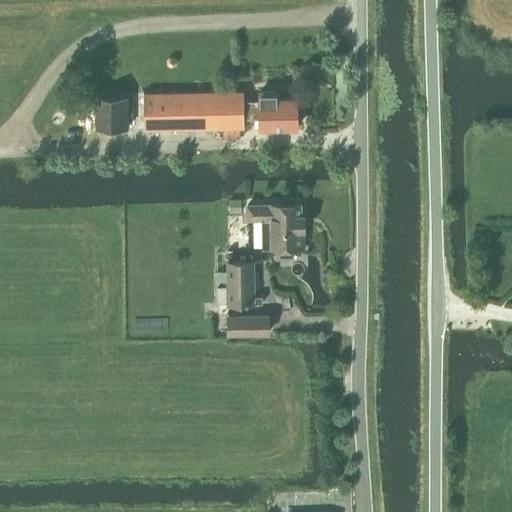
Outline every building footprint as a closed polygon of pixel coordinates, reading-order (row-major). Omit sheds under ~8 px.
[(297,98),(278,98),(278,91),(260,91),(261,101),(245,101),(244,91),(144,93),(145,130),(245,128),(245,118),(261,117),(261,127),(298,127),(297,98)] [(129,128),(130,95),(95,94),(94,127),(129,128)] [(294,249),(294,247),(301,247),(301,243),(303,242),(303,233),(301,232),(301,229),(305,229),(305,215),(301,215),(301,203),(272,203),(272,204),(248,204),(248,218),(265,218),(266,247),(280,247),(280,249),(282,254),(292,254),(294,249)] [(228,285),(218,285),(219,302),(229,302),(229,303),(229,304),(254,304),(263,304),(263,296),(255,296),(254,261),(228,261),(228,285)] [(241,318),(229,318),(229,333),(269,333),(269,316),(241,316),(241,318)]
